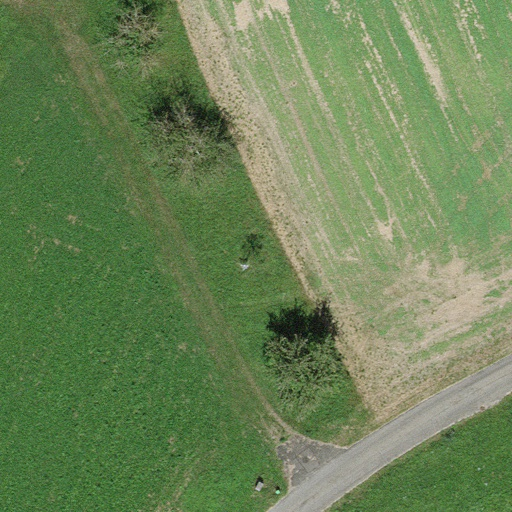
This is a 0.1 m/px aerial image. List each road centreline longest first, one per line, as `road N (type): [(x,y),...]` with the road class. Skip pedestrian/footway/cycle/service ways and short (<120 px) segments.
road 1 (track): [(0,1),(56,41),(249,401),(318,483)]
road 2 (track): [(290,511),(318,483),(379,455),(511,370)]
